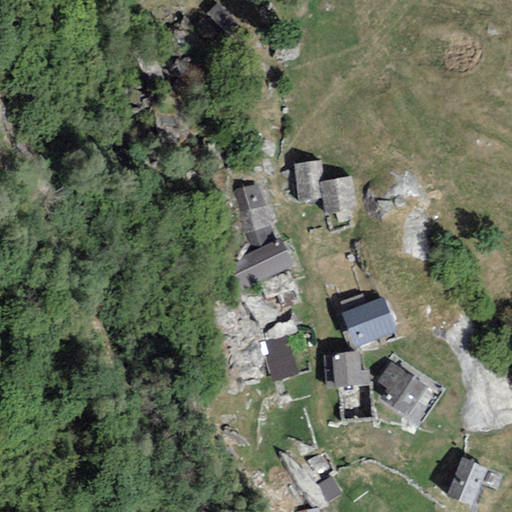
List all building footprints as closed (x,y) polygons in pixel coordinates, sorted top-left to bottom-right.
[(321,161),(295,165),(300,202),(324,199),(326,214),(358,210),(353,174),(323,178),(321,161)] [(260,184),(233,191),(247,243),(274,236),(260,184)] [(291,264),(279,239),(225,266),(237,291),(291,264)] [(393,329),(381,299),(345,312),(357,342),(393,329)] [(286,340),(267,345),(277,378),(296,372),(286,340)] [(359,352),(328,355),(331,385),(370,381),(369,368),(360,369),(359,352)] [(426,386),(391,362),(378,381),(387,387),(381,395),(407,413),(426,386)] [(490,467),(462,455),(445,495),(473,507),(490,467)]
